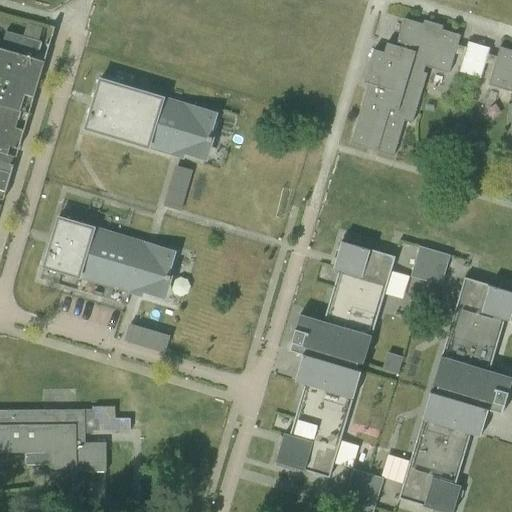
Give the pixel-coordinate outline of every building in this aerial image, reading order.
[(460,35),(441,30),(442,26),(424,20),(423,24),(404,19),(393,55),(373,50),(368,69),(364,82),(368,83),(351,144),(393,157),(403,121),(411,124),(425,75),(422,74),(424,66),(449,73),(452,63),(457,46),(460,35)] [(0,48),(0,77),(0,78),(0,79),(0,190),(6,192),(44,62),(36,59),(41,42),(5,31),(0,48)] [(484,76),(492,45),(469,39),(461,71),(484,76)] [(494,66),(488,85),(511,92),(511,104),(508,104),(507,156),(511,155),(511,50),(499,47),(494,66)] [(210,137),(215,121),(214,121),(216,115),(211,113),(211,112),(100,79),(85,129),(172,155),(173,151),(196,157),(202,159),(204,154),(205,154),(209,141),(211,142),(212,138),(210,137)] [(168,197),(185,203),(195,169),(178,164),(168,197)] [(168,276),(173,260),(172,259),(174,253),(169,252),(170,251),(58,217),(43,267),(130,293),(131,289),(154,296),(154,295),(161,297),(162,292),(163,292),(167,280),(169,280),(171,276),(168,276)] [(356,370),(358,363),(363,364),(395,257),(343,242),(341,241),(333,269),(338,271),(323,322),(299,314),(289,351),(303,355),(295,382),(304,385),(289,435),(284,434),(274,466),(295,472),(296,468),(329,478),(361,371),(356,370)] [(441,286),(450,255),(419,246),(410,277),(441,286)] [(455,485),(470,434),(480,437),(488,410),(502,414),(511,381),(511,377),(489,371),(504,320),(510,322),(511,314),(511,287),(499,284),(498,288),(464,278),(432,385),(438,386),(436,393),(430,392),(398,499),(432,509),(430,511),(453,511),(461,486),(455,485)] [(127,341),(168,353),(173,334),(133,322),(127,341)] [(84,444),(84,420),(93,420),(93,406),(84,406),(84,410),(0,410),(0,453),(25,453),(25,465),(50,465),(50,471),(106,471),(106,444),(84,444)] [(99,430),(130,431),(130,419),(99,418),(99,430)]
